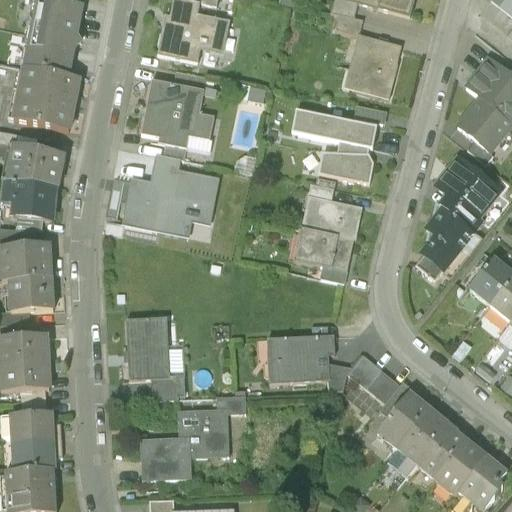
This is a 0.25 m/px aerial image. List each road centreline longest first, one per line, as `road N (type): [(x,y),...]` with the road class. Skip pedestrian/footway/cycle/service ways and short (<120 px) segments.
road 1 (residential): [(107,511),(86,375),(84,215),(131,0)]
road 2 (residential): [(511,442),(405,348),(387,322),(384,287),(426,126)]
road 3 (residential): [(426,126),(459,0)]
